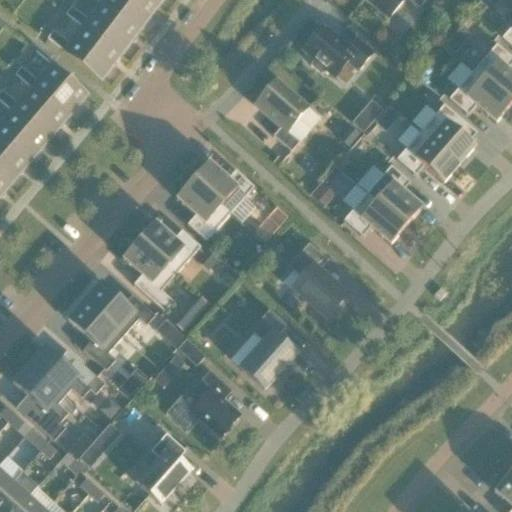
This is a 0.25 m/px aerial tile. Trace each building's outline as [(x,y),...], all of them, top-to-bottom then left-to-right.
[(138,34),(156,10),(142,0),(92,0),(100,5),(138,34)] [(142,0),(156,10),(164,0),(142,0)] [(424,0),(361,0),(388,22),(406,1),(418,11),(426,2),(424,0)] [(484,0),(483,1),(494,10),(501,0),(484,0)] [(120,59),(138,34),(100,5),(87,22),(71,10),(66,17),(82,29),(120,59)] [(101,83),(120,59),(82,29),(69,46),(53,34),(47,41),(63,53),(63,54),(101,83)] [(322,30),(302,53),(313,64),(310,68),(321,77),(325,73),(334,81),(344,90),(357,75),(373,56),(357,42),(348,52),(322,30)] [(445,49),(454,57),(470,38),(461,30),(445,49)] [(511,34),(509,32),(501,42),(511,50),(511,34)] [(510,108),(511,106),(511,77),(507,73),(511,67),(511,61),(496,48),(472,75),(510,108)] [(30,91),(67,122),(87,98),(50,67),(36,83),(21,70),(15,77),(30,91)] [(472,75),(448,102),(467,119),(476,110),(495,126),(510,108),(472,75)] [(273,139),(291,155),(299,146),(287,135),(308,111),(276,84),(255,108),(280,130),(273,139)] [(47,145),(67,122),(30,91),(17,106),(1,93),(0,95),(0,104),(11,113),(47,145)] [(444,108),(420,135),(458,169),(474,151),(454,134),(463,125),(444,108)] [(380,120),(390,129),(398,119),(389,110),(380,120)] [(0,144),(27,168),(47,145),(11,113),(0,125),(0,144)] [(360,117),(352,126),(353,127),(363,136),(371,127),(360,117)] [(350,129),(339,142),(348,150),(359,137),(350,129)] [(458,169),(420,135),(396,163),(415,179),(423,170),(442,187),(458,169)] [(0,184),(8,191),(27,168),(0,144),(0,184)] [(208,166),(192,184),(230,218),(254,191),(235,174),(227,183),(208,166)] [(390,169),(382,179),(367,197),(405,230),(421,212),(401,195),(409,186),(390,169)] [(192,184),(176,202),(195,219),(187,228),(206,245),(230,218),(192,184)] [(320,190),(312,200),(324,211),(333,200),(320,190)] [(367,197),(343,224),(362,241),(370,231),(389,248),(405,230),(367,197)] [(289,221),(276,210),(268,218),(281,230),(289,221)] [(173,243),(154,227),(138,245),(176,278),(200,251),(181,234),(173,243)] [(138,245),(122,263),(141,279),(133,288),(164,316),(173,306),(161,295),(176,278),(138,245)] [(325,325),(334,316),(336,319),(347,307),(344,304),(346,301),(318,276),(327,266),(308,249),(288,271),(302,283),(291,295),(325,325)] [(195,263),(207,274),(217,263),(205,252),(195,263)] [(103,287),(87,305),(123,338),(140,320),(148,328),(156,319),(134,300),(126,308),(103,287)] [(87,305),(71,324),(94,344),(87,353),(108,372),(116,363),(107,356),(123,338),(87,305)] [(254,337),(231,363),(241,372),(240,373),(263,393),(295,358),(276,341),(286,329),(269,313),(251,334),(254,337)] [(184,337),(189,331),(194,325),(183,316),(178,322),(173,327),(184,337)] [(165,324),(155,334),(165,343),(175,332),(165,324)] [(186,343),(177,353),(197,370),(205,360),(186,343)] [(28,369),(64,402),(71,394),(82,404),(90,394),(95,399),(104,389),(75,362),(67,371),(44,351),(28,369)] [(168,367),(177,375),(184,367),(175,359),(168,367)] [(64,402),(28,369),(12,387),(34,407),(24,420),(54,446),(65,433),(60,428),(68,419),(68,418),(57,409),(64,402)] [(137,372),(120,392),(130,401),(147,381),(137,372)] [(229,392),(209,374),(201,384),(210,392),(200,403),(187,392),(165,417),(187,436),(198,423),(220,442),(241,419),(224,403),(221,400),(229,392)] [(0,419),(8,426),(14,419),(5,411),(0,416),(0,419)] [(17,434),(23,426),(14,419),(8,426),(17,434)] [(110,428),(100,439),(111,448),(120,437),(110,428)] [(162,507),(191,474),(178,463),(186,453),(167,437),(152,454),(161,462),(138,487),(162,507)] [(83,438),(77,444),(86,453),(92,446),(83,438)] [(40,455),(47,447),(38,439),(31,447),(40,455)] [(49,463),(56,455),(47,447),(40,455),(49,463)] [(67,471),(76,479),(83,472),(74,464),(67,471)] [(0,499),(12,486),(0,475),(0,499)] [(0,499),(0,511),(17,511),(28,501),(37,490),(22,476),(12,486),(0,499)] [(511,511),(511,478),(510,477),(494,495),(511,510),(511,511)] [(88,498),(95,490),(86,482),(79,490),(88,498)] [(97,506),(104,498),(95,490),(88,498),(97,506)] [(40,511),(28,501),(17,511),(40,511)]
